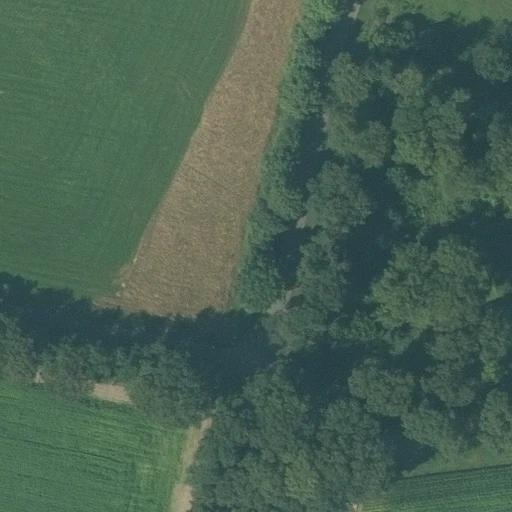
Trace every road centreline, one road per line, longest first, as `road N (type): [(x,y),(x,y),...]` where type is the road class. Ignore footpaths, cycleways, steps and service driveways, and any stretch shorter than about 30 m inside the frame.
road 1 (unclassified): [(352,0),(334,43),(263,363)]
road 2 (unclassified): [(0,308),(263,363)]
road 3 (unclassified): [(263,363),(235,511)]
